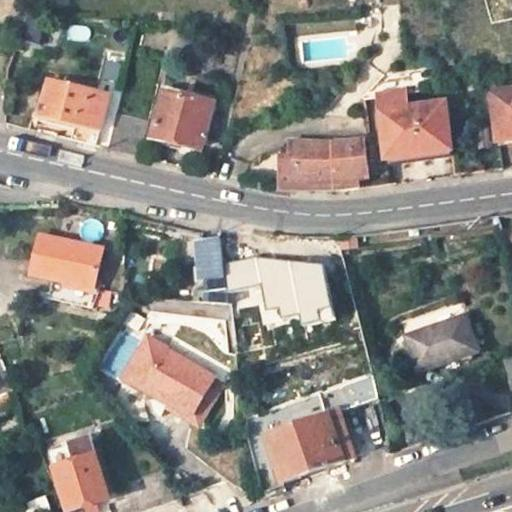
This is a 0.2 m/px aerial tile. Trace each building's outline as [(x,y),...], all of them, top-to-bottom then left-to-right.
[(19,40),(42,45),(47,19),(30,18),(19,40)] [(118,94),(51,84),(44,117),(111,129),(118,94)] [(511,139),(511,88),(491,91),(497,141),(511,139)] [(387,158),(447,150),(442,105),(410,109),(409,94),(378,98),(387,158)] [(164,95),(156,137),(200,146),(210,104),(164,95)] [(113,148),(139,154),(148,120),(120,115),(113,148)] [(326,194),(355,190),(354,180),(371,177),(367,145),(290,137),(289,156),(281,156),(280,184),(326,194)] [(214,307),(231,308),(223,241),(196,250),(204,283),(213,282),(214,292),(214,307)] [(39,242),(33,283),(98,294),(104,254),(39,242)] [(334,325),(340,266),(237,256),(233,289),(270,293),(268,315),(303,318),(303,322),(334,325)] [(196,305),(214,307),(214,292),(196,293),(196,305)] [(402,344),(415,377),(471,355),(458,322),(402,344)] [(76,343),(80,355),(97,349),(93,337),(76,343)] [(166,400),(164,403),(191,418),(214,379),(164,349),(143,386),(166,400)] [(511,353),(500,358),(511,387),(511,353)] [(245,416),(271,496),(287,490),(284,482),(356,457),(341,414),(375,403),(368,373),(245,416)] [(141,390),(164,403),(166,400),(143,386),(141,390)] [(75,448),(52,456),(56,466),(78,458),(75,448)] [(70,511),(101,511),(114,508),(97,456),(55,470),(70,511)] [(137,511),(140,511),(174,501),(163,471),(126,483),(137,511)] [(27,502),(28,511),(52,511),(51,499),(27,502)]
